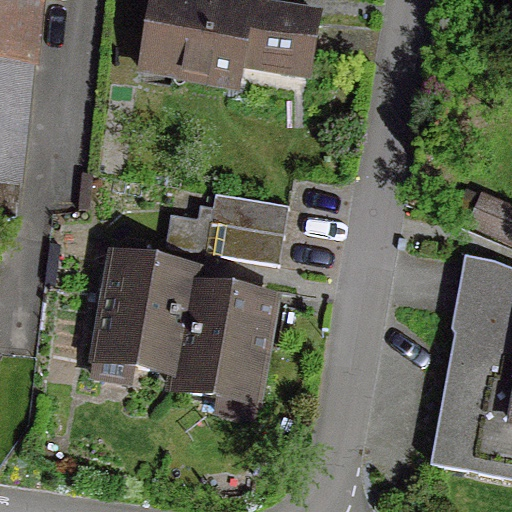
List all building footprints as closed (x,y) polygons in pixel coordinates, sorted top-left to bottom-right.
[(0,0),(0,222),(10,221),(32,0),(0,0)] [(313,19),(242,6),(228,4),(227,11),(166,0),(148,0),(136,73),(231,89),(238,51),(305,62),(313,19)] [(466,229),(511,249),(511,248),(511,215),(462,194),(450,222),(466,229)] [(210,198),(205,228),(220,230),(279,240),(284,210),(210,198)] [(194,226),(166,221),(161,251),(189,256),(194,226)] [(279,240),(220,230),(215,260),(274,270),(279,240)] [(168,392),(170,393),(190,277),(109,263),(89,379),(124,385),(127,370),(171,377),(168,392)] [(511,277),(489,267),(461,263),(447,335),(450,339),(427,468),(511,484),(511,277)] [(192,277),(190,277),(170,393),(215,400),(212,415),(248,421),(251,405),(257,406),(261,387),(254,386),(268,306),(189,292),(192,277)]
